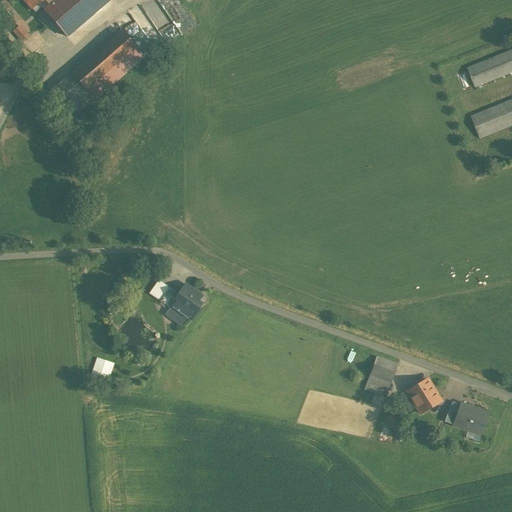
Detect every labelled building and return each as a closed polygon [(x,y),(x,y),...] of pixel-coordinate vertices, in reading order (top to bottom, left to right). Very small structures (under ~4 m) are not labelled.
[(4,0),(3,0),(0,3),(0,16),(10,28),(21,19),(4,0)] [(44,10),(55,0),(24,0),(35,12),(41,7),(44,10)] [(55,0),(44,10),(67,37),(108,0),(55,0)] [(152,0),(145,3),(133,8),(144,38),(142,39),(146,49),(183,35),(180,28),(189,25),(179,0),(152,0)] [(20,27),(14,32),(22,41),(28,35),(20,27)] [(144,56),(121,30),(70,73),(94,99),(144,56)] [(35,36),(31,40),(39,48),(43,44),(35,36)] [(33,44),(29,48),(33,53),(37,49),(33,44)] [(511,50),(468,69),(475,88),(511,72),(511,50)] [(21,64),(13,55),(5,65),(13,71),(21,64)] [(0,60),(0,77),(8,70),(0,60)] [(50,83),(39,94),(60,115),(71,105),(50,83)] [(511,100),(471,117),(480,139),(511,125),(511,100)] [(201,296),(185,285),(178,294),(170,305),(171,306),(190,319),(201,304),(197,302),(201,296)] [(170,305),(178,294),(169,288),(159,301),(169,308),(171,306),(170,305)] [(397,365),(376,358),(364,390),(385,397),(397,365)] [(97,359),(90,380),(107,386),(114,365),(97,359)] [(427,380),(407,392),(416,408),(437,395),(427,380)] [(457,413),(449,410),(445,422),(480,435),(488,414),(460,404),(457,413)] [(396,437),(406,433),(396,412),(387,416),(396,437)]
